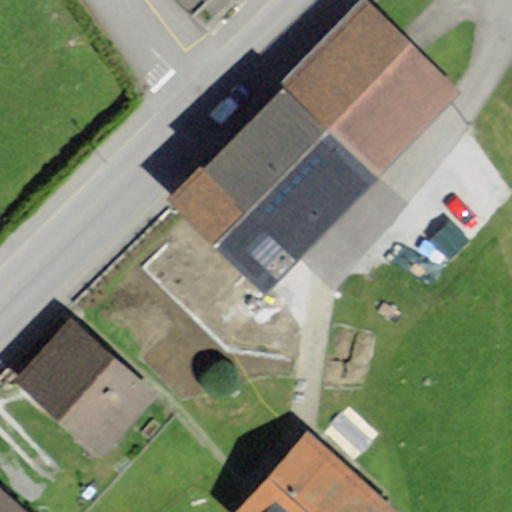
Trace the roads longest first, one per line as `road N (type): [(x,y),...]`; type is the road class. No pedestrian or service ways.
road 1 (residential): [(0,304),(202,96)]
road 2 (residential): [(202,96),(308,0)]
road 3 (residential): [(202,96),(120,0)]
